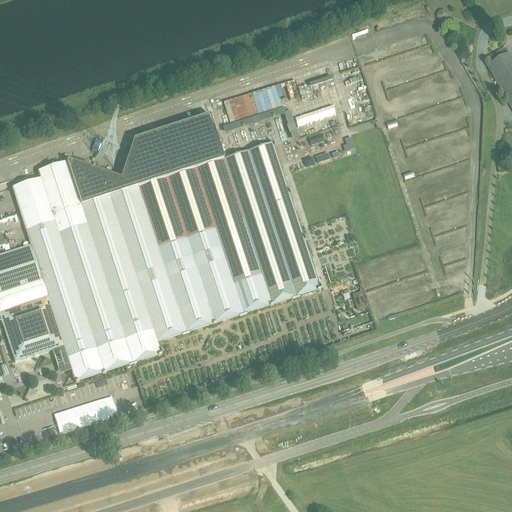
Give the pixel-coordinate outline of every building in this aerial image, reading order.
[(445,10),(443,10),(442,10),(441,11),(440,11),(439,12),(439,13),(438,13),(438,15),(438,16),(438,17),(438,18),(439,19),(440,20),(441,21),(442,21),(443,21),(444,21),(446,21),(446,20),(447,20),(448,18),(449,17),(449,16),(449,15),(448,14),(448,13),(447,12),(446,11),(445,10)] [(487,67),(511,111),(511,59),(509,54),(487,67)] [(311,106),(304,109),(308,117),(315,114),(311,106)] [(254,119),(265,118),(264,109),(253,111),(254,119)] [(12,189),(30,247),(0,256),(0,293),(0,295),(0,294),(0,317),(15,364),(64,348),(68,362),(71,372),(75,383),(161,355),(158,343),(272,306),(321,290),(273,144),(224,160),(210,116),(134,141),(121,180),(69,162),(67,162),(38,172),(40,180),(12,189)] [(290,130),(298,129),(296,117),(288,118),(290,130)] [(258,129),(252,131),(254,138),(260,136),(258,129)] [(349,147),(351,154),(355,152),(350,137),(344,139),(346,147),(349,147)] [(304,149),(302,141),(294,144),(297,151),(304,149)] [(319,162),(326,160),(324,154),(317,156),(319,162)] [(0,244),(5,243),(5,241),(14,238),(12,230),(0,233),(0,244)] [(18,421),(62,410),(58,397),(52,399),(50,392),(45,393),(43,385),(38,387),(40,393),(26,397),(25,394),(12,397),(18,421)]
